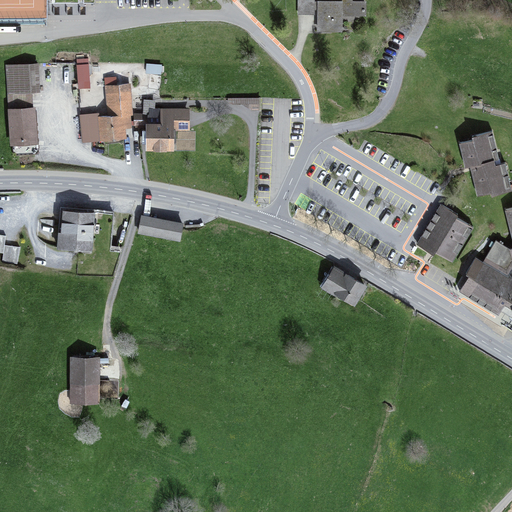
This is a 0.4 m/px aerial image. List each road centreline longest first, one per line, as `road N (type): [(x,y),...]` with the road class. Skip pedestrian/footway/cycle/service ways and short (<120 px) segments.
road 1 (residential): [(272,225),(313,136),(367,121),(387,104),(427,0)]
road 2 (primary): [(272,225),(142,193),(0,184)]
road 3 (primary): [(511,359),(344,257),(272,225)]
